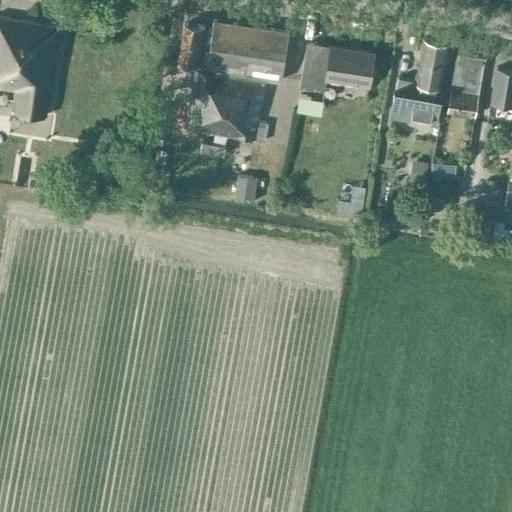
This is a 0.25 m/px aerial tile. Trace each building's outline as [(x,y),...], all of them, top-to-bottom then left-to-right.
[(12,110),(45,116),(60,27),(0,16),(0,86),(15,90),(12,110)] [(281,81),(289,32),(213,19),(211,28),(206,66),(206,70),(265,79),(281,81)] [(206,66),(211,28),(184,24),(178,62),(197,65),(206,66)] [(448,42),(423,38),(416,80),(398,77),(391,115),(410,119),(412,109),(432,112),(430,122),(434,123),(439,95),(434,94),(436,85),(440,86),(448,42)] [(484,64),(487,43),(458,38),(455,59),(452,83),(479,88),(479,84),(480,84),(483,64),(484,64)] [(374,52),(329,46),(329,45),(306,42),(299,87),(325,91),(326,80),(368,86),(374,52)] [(511,69),(497,67),(491,103),(511,106),(511,69)] [(265,79),(206,70),(195,68),(184,128),(236,137),(236,136),(264,141),(267,123),(258,121),(266,82),(264,82),(265,79)] [(475,116),(479,88),(452,83),(447,112),(475,116)] [(102,169),(105,151),(84,148),(81,165),(102,169)] [(411,180),(423,182),(426,163),(414,160),(411,180)] [(449,175),(450,165),(432,163),(431,173),(449,175)] [(257,178),(249,177),(247,199),(254,200),(257,178)] [(502,225),(494,224),(492,238),(507,240),(509,234),(501,232),(502,225)]
